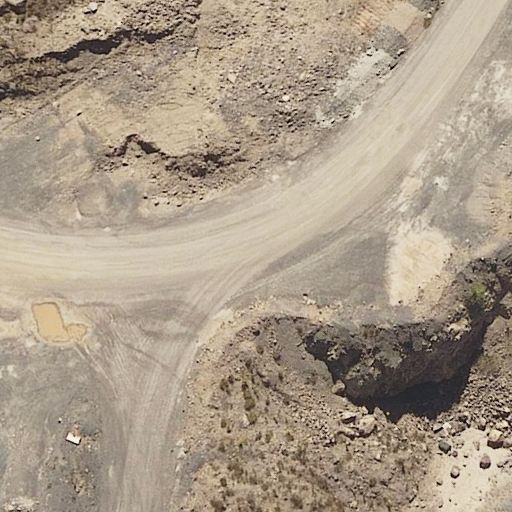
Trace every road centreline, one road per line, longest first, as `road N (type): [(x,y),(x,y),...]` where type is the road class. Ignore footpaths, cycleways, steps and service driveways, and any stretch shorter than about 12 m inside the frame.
road 1 (track): [(0,248),(28,256),(152,256),(275,226),(367,156),(481,0)]
road 2 (track): [(134,511),(149,421),(182,333),(275,226)]
